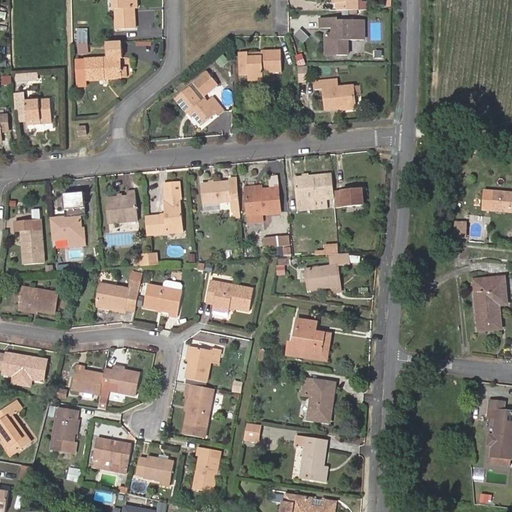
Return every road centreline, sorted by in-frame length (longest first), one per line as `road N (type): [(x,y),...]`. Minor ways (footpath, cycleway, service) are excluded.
road 1 (residential): [(126,159),(408,137)]
road 2 (residential): [(0,327),(169,341),(175,354),(163,417),(153,426)]
road 3 (residential): [(392,358),(408,137)]
road 4 (residential): [(126,159),(126,117),(173,66),(174,0)]
road 5 (residential): [(382,511),(392,358)]
road 6 (residential): [(408,137),(413,0)]
road 7 (residential): [(1,170),(126,159)]
road 8 (residential): [(511,374),(392,358)]
